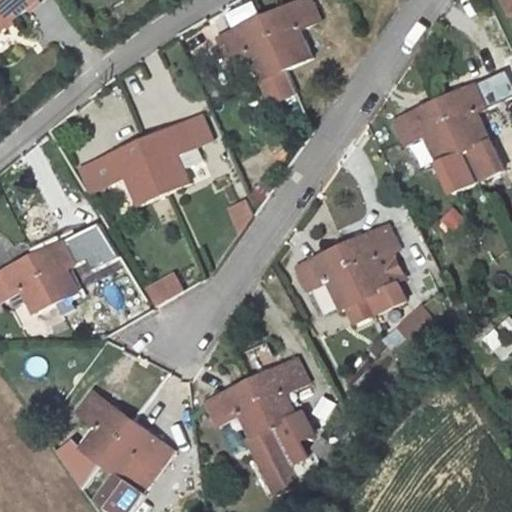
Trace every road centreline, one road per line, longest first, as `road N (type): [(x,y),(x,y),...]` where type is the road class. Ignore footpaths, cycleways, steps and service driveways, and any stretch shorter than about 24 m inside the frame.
road 1 (residential): [(428,0),(230,294),(177,337)]
road 2 (unclassified): [(205,0),(104,66),(0,154)]
